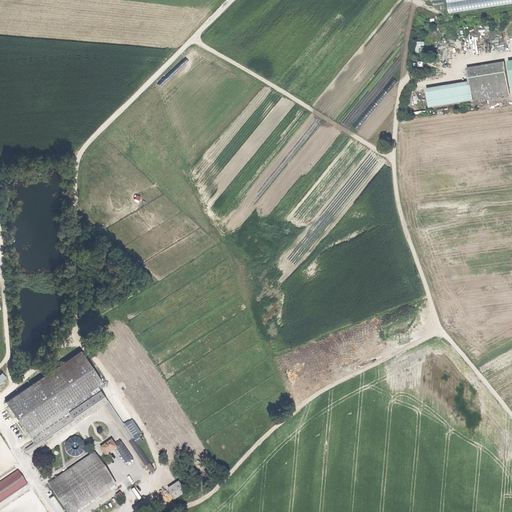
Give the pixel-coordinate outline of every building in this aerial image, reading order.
[(511,0),(447,0),(449,14),(511,3),(511,0)] [(417,41),(417,52),(420,52),(420,44),(425,44),(425,41),(417,41)] [(505,62),(468,68),(470,82),(427,89),(430,109),(510,95),(505,62)] [(123,379),(131,375),(112,342),(104,346),(123,379)] [(82,350),(6,401),(11,409),(26,431),(34,444),(51,433),(49,429),(71,415),(69,411),(88,399),(93,395),(90,390),(103,382),(82,350)] [(97,401),(93,395),(88,399),(95,408),(100,405),(97,401)] [(105,396),(97,401),(100,405),(104,402),(130,440),(133,438),(105,396)] [(95,408),(88,399),(69,411),(71,415),(75,421),(95,408)] [(75,421),(71,415),(49,429),(51,433),(53,436),(75,421)] [(53,436),(51,433),(34,444),(25,450),(27,453),(30,452),(53,436)] [(87,452),(81,435),(64,441),(70,458),(87,452)] [(150,464),(133,438),(130,440),(147,466),(150,464)] [(105,455),(116,448),(114,446),(111,442),(101,449),(105,455)] [(134,462),(120,442),(114,446),(116,448),(127,466),(134,462)] [(49,484),(52,489),(98,459),(94,454),(51,483),(49,484)] [(98,459),(52,489),(68,511),(113,481),(98,459)] [(18,470),(0,482),(0,504),(28,484),(18,470)] [(74,511),(115,485),(113,481),(68,511),(67,511),(74,511)] [(168,491),(174,501),(185,494),(179,484),(168,491)] [(119,500),(124,496),(120,491),(115,495),(119,500)]
